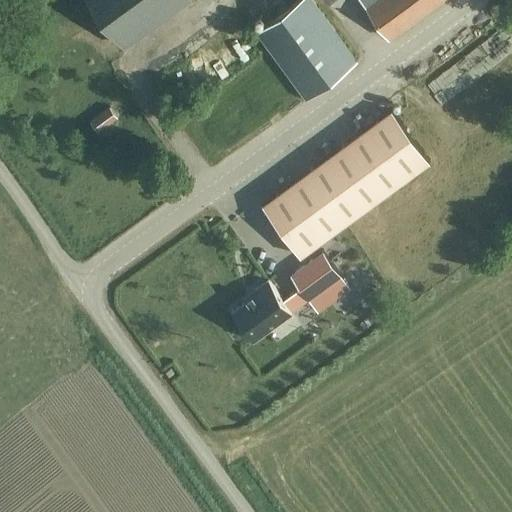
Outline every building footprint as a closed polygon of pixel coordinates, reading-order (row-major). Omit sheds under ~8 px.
[(91,0),(125,46),(186,0),(91,0)] [(298,0),(258,31),(308,98),(358,60),(313,0),(298,0)] [(390,37),(440,0),(364,0),(370,7),(369,7),(390,37)] [(209,31),(205,37),(214,43),(218,37),(209,31)] [(104,111),(91,121),(99,131),(116,118),(119,116),(111,105),(104,111)] [(430,160),(392,108),(263,203),(301,255),(430,160)] [(162,250),(190,294),(217,277),(189,233),(162,250)] [(324,250),(291,274),(300,287),(309,298),(309,299),(342,275),(324,250)] [(247,299),(233,310),(254,339),(293,311),(292,310),(309,298),(300,287),(284,299),(269,278),(255,289),(257,292),(247,299)]
